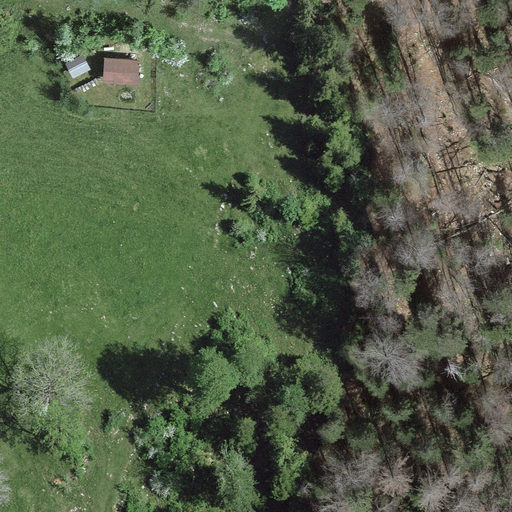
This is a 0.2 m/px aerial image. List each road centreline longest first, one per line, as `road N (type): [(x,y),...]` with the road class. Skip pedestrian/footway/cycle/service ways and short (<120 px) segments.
road 1 (track): [(105,511),(261,134),(276,23)]
road 2 (track): [(81,0),(245,33),(276,23),(304,0)]
